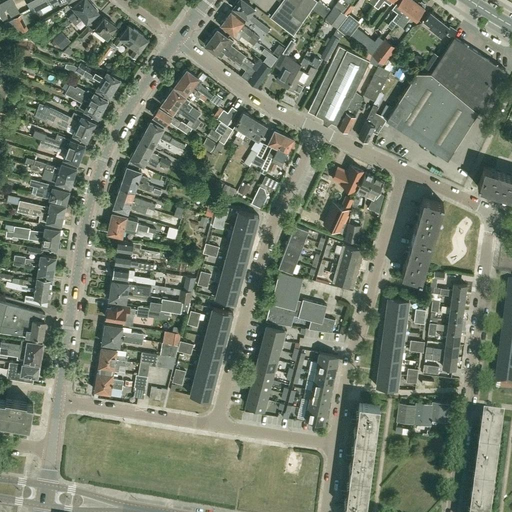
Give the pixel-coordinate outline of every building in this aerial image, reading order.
[(42,0),(36,3),(32,5),(35,11),(56,0),(58,0),(60,3),(66,0),(42,0)] [(72,21),(91,4),(87,0),(80,0),(73,7),(76,10),(68,17),(72,21)] [(233,7),(246,17),(267,32),(270,28),(250,13),(254,7),(244,0),(235,0),(235,2),(236,3),(233,7)] [(296,0),(299,2),(280,27),(292,36),(317,1),(316,0),(296,0)] [(331,9),(319,0),(318,0),(312,9),(324,18),(331,9)] [(326,17),(337,26),(354,3),(353,2),(353,0),(338,0),(336,4),(326,17)] [(392,19),(396,22),(397,23),(413,0),(398,0),(396,2),(392,8),(397,12),(392,19)] [(419,3),(415,0),(413,0),(397,23),(402,27),(412,14),(416,17),(424,7),(423,6),(424,6),(420,2),(419,3)] [(91,4),(72,21),(75,25),(83,18),(86,22),(98,12),(91,4)] [(227,14),(225,17),(256,40),(259,37),(241,23),(245,19),(231,9),(230,10),(229,9),(226,13),(227,14)] [(452,36),(456,30),(449,25),(448,26),(429,11),(422,20),(429,25),(428,27),(441,37),(445,32),(452,36)] [(337,28),(349,37),(361,22),(349,13),(337,28)] [(17,24),(24,20),(21,14),(13,18),(17,24)] [(107,38),(116,26),(104,17),(95,28),(107,38)] [(221,20),(220,22),(220,23),(219,25),(237,39),(241,35),(253,44),(256,40),(225,17),(223,19),(221,20)] [(129,44),(138,31),(133,27),(132,27),(128,24),(123,32),(122,32),(114,43),(118,46),(123,39),(129,44)] [(93,30),(88,25),(77,36),(82,41),(93,30)] [(0,34),(10,38),(11,32),(0,28),(0,34)] [(211,36),(243,61),(247,56),(230,44),(233,40),(217,28),(216,29),(215,28),(212,32),(213,32),(211,36)] [(360,46),(368,36),(358,29),(351,39),(360,46)] [(138,31),(129,44),(135,48),(130,55),(135,59),(143,47),(142,47),(148,39),(144,36),(144,35),(138,31)] [(339,38),(332,34),(320,56),(327,61),(339,38)] [(396,102),(385,118),(447,158),(478,111),(501,75),(505,68),(454,35),(430,72),(416,71),(396,102)] [(243,61),(211,36),(208,40),(207,39),(204,42),(205,43),(204,44),(221,57),(224,53),(232,59),(240,65),(243,61)] [(368,36),(360,46),(372,55),(380,45),(368,36)] [(385,38),(380,45),(372,55),(383,64),(396,47),(385,38)] [(274,64),(282,68),(276,79),(288,85),(304,57),(303,57),(301,61),(288,54),(296,42),(291,39),(274,64)] [(278,56),(284,47),(279,44),(273,52),(278,56)] [(359,103),(362,97),(355,91),(370,60),(339,45),(308,111),(338,125),(340,126),(339,127),(343,129),(344,128),(347,130),(361,103),(359,103)] [(270,51),(267,55),(274,61),(277,57),(270,51)] [(312,61),(304,57),(288,85),(299,91),(306,78),(310,80),(316,68),(316,67),(320,59),(315,56),(312,61)] [(257,87),(271,67),(262,61),(248,81),(257,87)] [(80,62),(78,67),(114,87),(119,79),(106,71),(104,76),(80,62)] [(377,95),(390,70),(378,64),(363,94),(374,100),(377,95)] [(401,65),(394,78),(403,82),(409,70),(401,65)] [(76,71),(82,74),(99,84),(96,88),(109,96),(114,87),(78,67),(76,71)] [(202,92),(201,93),(210,99),(218,105),(223,99),(214,93),(213,95),(207,91),(208,90),(200,84),(202,80),(186,68),(181,76),(202,92)] [(199,96),(201,93),(202,92),(181,76),(178,79),(177,79),(175,82),(175,83),(174,84),(186,93),(189,89),(199,96)] [(69,84),(66,90),(74,92),(103,108),(108,99),(94,92),(93,93),(88,89),(87,91),(77,85),(76,87),(70,84),(69,84)] [(170,90),(167,95),(189,110),(192,106),(188,103),(189,100),(184,96),(185,95),(173,87),(172,87),(169,90),(170,90)] [(98,117),(103,108),(74,92),(66,90),(65,93),(74,98),(82,102),(79,107),(98,117)] [(188,111),(189,110),(167,95),(165,98),(163,98),(162,100),(162,102),(161,103),(178,116),(180,112),(185,116),(193,123),(197,118),(188,111)] [(381,115),(385,118),(396,102),(391,99),(381,115)] [(378,106),(377,105),(373,103),(358,135),(362,137),(362,138),(365,140),(367,139),(368,139),(378,118),(373,116),(378,106)] [(49,113),(50,112),(58,116),(91,131),(92,127),(93,128),(96,123),(94,123),(95,122),(73,111),(71,116),(52,107),(45,105),(42,111),(49,113)] [(192,128),(186,124),(159,106),(156,111),(155,110),(153,114),(154,114),(153,116),(165,124),(168,119),(188,133),(192,128)] [(217,118),(228,125),(237,110),(232,106),(228,112),(223,109),(217,118)] [(67,131),(72,133),(72,134),(86,140),(91,131),(58,116),(50,112),(49,113),(42,111),(49,114),(47,118),(64,126),(65,124),(68,126),(67,129),(67,131)] [(234,125),(246,132),(255,118),(243,111),(234,125)] [(204,128),(207,122),(200,118),(197,124),(204,128)] [(255,118),(246,132),(245,134),(249,137),(251,135),(257,139),(266,125),(255,118)] [(172,136),(172,137),(161,131),(164,127),(150,120),(150,121),(149,121),(147,125),(148,125),(146,129),(169,142),(178,146),(182,149),(185,145),(181,142),(181,141),(172,136)] [(215,129),(222,134),(227,126),(220,121),(215,129)] [(232,128),(228,125),(227,126),(222,134),(218,140),(224,143),(232,128)] [(217,142),(221,135),(211,128),(206,135),(217,142)] [(141,139),(159,149),(161,144),(175,152),(178,146),(169,142),(146,129),(144,133),(143,133),(141,137),(142,137),(141,139)] [(266,170),(267,168),(271,160),(284,133),(274,129),(268,142),(272,144),(267,155),(261,167),(266,170)] [(385,130),(380,144),(389,147),(394,133),(385,130)] [(287,151),(289,146),(293,138),(284,133),(271,160),(276,163),(283,149),(287,151)] [(233,140),(239,143),(243,137),(237,134),(233,140)] [(40,139),(54,144),(81,153),(85,144),(70,139),(65,137),(63,142),(45,135),(44,140),(41,139),(40,139)] [(207,137),(202,145),(211,152),(216,143),(207,137)] [(52,148),(66,153),(64,158),(78,163),(81,153),(54,144),(40,139),(38,146),(51,150),(52,148)] [(160,149),(159,149),(141,139),(140,141),(139,140),(136,145),(137,145),(135,149),(159,162),(167,166),(171,161),(162,156),(151,151),(153,146),(160,150),(160,149)] [(261,157),(263,153),(267,144),(263,142),(258,153),(256,155),(261,157)] [(398,154),(402,145),(398,143),(393,151),(398,154)] [(208,152),(201,147),(198,151),(208,157),(208,158),(210,153),(208,152)] [(159,162),(135,149),(133,153),(132,152),(130,156),(131,157),(131,158),(143,165),(145,161),(156,167),(159,162)] [(244,162),(251,166),(256,155),(258,153),(252,149),(244,162)] [(35,160),(34,164),(45,168),(73,176),(76,167),(62,162),(60,167),(35,160)] [(124,176),(153,185),(156,186),(165,189),(167,185),(158,182),(157,182),(149,179),(148,181),(147,181),(148,177),(140,174),(141,170),(138,169),(140,166),(129,160),(127,167),(126,166),(124,171),(126,171),(124,176)] [(277,163),(276,163),(271,160),(267,168),(273,170),(277,163)] [(34,164),(31,164),(30,168),(44,172),(57,176),(55,182),(70,186),(73,176),(45,168),(34,164)] [(354,189),(359,176),(362,170),(349,164),(347,170),(339,166),(334,176),(345,181),(343,184),(354,189)] [(499,192),(511,196),(511,174),(483,166),(478,182),(477,185),(494,191),(494,193),(499,195),(499,192)] [(363,192),(364,192),(366,193),(373,176),(365,172),(354,196),(355,196),(352,202),(357,205),(363,192)] [(153,185),(124,176),(123,180),(122,179),(120,184),(121,184),(120,186),(135,191),(136,186),(151,191),(153,185)] [(383,180),(373,176),(366,193),(372,196),(367,207),(378,212),(383,194),(378,192),(383,180)] [(52,186),(52,183),(30,177),(29,184),(33,185),(31,193),(65,202),(68,190),(52,186)] [(216,180),(212,188),(219,192),(224,183),(216,180)] [(250,186),(243,182),(238,191),(245,195),(250,186)] [(259,185),(251,203),(261,207),(267,196),(264,188),(259,185)] [(135,191),(120,186),(120,188),(119,188),(117,192),(118,193),(117,197),(153,209),(155,204),(141,199),(133,196),(135,191)] [(211,187),(207,194),(216,199),(219,192),(212,188),(211,187)] [(346,194),(342,203),(349,206),(353,198),(346,194)] [(152,214),(153,209),(117,197),(116,201),(115,201),(113,205),(114,205),(114,207),(128,211),(129,207),(137,210),(145,213),(146,211),(152,214)] [(412,235),(432,241),(443,202),(440,201),(440,202),(423,197),(412,235)] [(19,199),(18,205),(34,208),(63,214),(65,204),(50,201),(49,206),(35,203),(19,199)] [(333,201),(322,224),(340,232),(350,210),(342,205),(333,201)] [(212,215),(215,204),(209,202),(206,214),(212,215)] [(60,224),(63,214),(34,208),(18,205),(17,211),(36,215),(37,213),(40,214),(39,219),(60,224)] [(235,224),(254,229),(258,215),(239,210),(235,224)] [(112,212),(109,222),(147,231),(148,225),(136,222),(137,219),(126,216),(126,215),(112,212)] [(222,228),(226,215),(216,212),(212,225),(222,228)] [(147,231),(109,222),(107,232),(122,235),(123,231),(152,237),(153,232),(147,231)] [(290,232),(305,237),(308,228),(294,223),(290,232)] [(356,241),(360,225),(348,223),(345,239),(356,241)] [(250,244),(254,229),(235,224),(231,239),(250,244)] [(13,231),(29,234),(58,238),(60,228),(45,226),(44,232),(30,230),(30,228),(14,226),(13,231)] [(57,248),(58,238),(29,234),(13,231),(13,236),(43,240),(42,246),(57,248)] [(305,237),(290,232),(287,240),(301,245),(305,237)] [(412,235),(401,273),(418,278),(417,279),(421,279),(432,241),(412,235)] [(141,243),(133,242),(118,239),(116,250),(143,254),(142,255),(159,257),(160,251),(144,248),(144,249),(140,248),(141,243)] [(247,259),(250,244),(231,239),(227,253),(247,259)] [(301,245),(287,240),(284,249),(298,254),(301,245)] [(205,242),(203,251),(202,253),(216,256),(219,246),(208,243),(205,242)] [(339,253),(361,259),(364,250),(342,244),(339,253)] [(27,252),(40,254),(42,254),(43,248),(29,246),(27,252)] [(298,254),(284,249),(281,257),(295,263),(298,254)] [(139,262),(130,261),(130,255),(116,253),(114,263),(138,267),(153,270),(153,264),(139,262)] [(243,273),(247,259),(227,253),(223,268),(243,273)] [(337,263),(358,269),(361,259),(339,253),(337,263)] [(14,255),(13,259),(25,262),(54,266),(56,256),(42,254),(40,254),(40,260),(26,258),(25,257),(25,256),(14,254),(14,255)] [(295,263),(281,257),(277,266),(292,271),(295,263)] [(13,264),(24,266),(38,268),(37,274),(53,276),(54,266),(25,262),(13,259),(13,264)] [(334,272),(356,278),(358,269),(337,263),(334,272)] [(135,270),(128,269),(114,267),(112,277),(136,281),(154,284),(155,279),(150,278),(150,277),(137,275),(137,276),(134,275),(135,270)] [(239,288),(243,273),(223,268),(219,283),(239,288)] [(208,284),(211,273),(208,272),(201,270),(197,284),(207,287),(208,284)] [(265,321),(268,321),(293,325),(296,313),(313,317),(310,328),(331,332),(335,318),(323,315),(326,304),(302,298),(302,300),(297,299),(302,277),(279,271),(265,321)] [(0,278),(7,280),(12,281),(22,283),(51,288),(52,278),(37,276),(37,277),(28,276),(28,279),(13,277),(13,275),(0,272),(0,278)] [(356,278),(334,272),(332,282),(353,288),(356,278)] [(51,288),(22,283),(12,281),(7,280),(5,285),(21,289),(34,291),(34,295),(33,295),(33,296),(26,295),(25,300),(47,305),(48,298),(50,299),(50,298),(51,298),(52,293),(51,292),(51,288)] [(110,289),(148,296),(150,296),(152,286),(128,282),(111,280),(110,289)] [(446,294),(465,296),(466,284),(453,282),(452,289),(447,288),(441,287),(434,286),(433,293),(440,293),(446,294)] [(235,302),(239,288),(219,283),(215,297),(235,302)] [(148,296),(110,289),(109,299),(125,302),(126,297),(138,299),(145,300),(147,300),(148,296)] [(182,301),(189,302),(191,291),(180,289),(179,300),(182,301)] [(451,295),(450,306),(463,308),(465,296),(446,294),(451,295)] [(387,296),(385,311),(406,313),(408,298),(387,296)] [(180,312),(187,313),(189,302),(182,301),(179,300),(162,297),(161,301),(150,299),(148,307),(149,307),(160,309),(180,312)] [(45,313),(0,300),(0,331),(43,338),(46,321),(44,320),(45,313)] [(149,307),(148,307),(137,305),(136,316),(147,318),(149,308),(149,307)] [(132,326),(134,314),(135,308),(132,308),(132,307),(122,306),(122,307),(108,306),(106,318),(123,320),(122,324),(132,326)] [(448,318),(461,320),(463,308),(450,306),(448,318)] [(213,307),(209,321),(229,327),(233,312),(213,307)] [(424,323),(426,309),(415,308),(413,322),(424,323)] [(197,326),(200,313),(190,310),(187,323),(197,326)] [(383,326),(404,328),(406,313),(385,311),(383,326)] [(511,329),(511,313),(504,313),(502,328),(511,329)] [(448,318),(447,330),(460,332),(461,320),(448,318)] [(209,321),(205,336),(225,341),(229,327),(209,321)] [(142,339),(143,339),(143,333),(133,332),(121,331),(122,326),(105,324),(103,333),(142,339)] [(267,324),(264,334),(284,340),(287,329),(267,324)] [(383,326),(381,341),(402,343),(404,328),(383,326)] [(511,329),(502,328),(500,343),(511,344),(511,329)] [(445,342),(458,344),(460,332),(447,330),(445,342)] [(171,342),(179,344),(180,340),(181,333),(172,332),(171,342)] [(142,339),(103,333),(102,343),(119,345),(120,341),(131,342),(135,343),(142,344),(142,339)] [(264,334),(261,344),(281,349),(284,340),(264,334)] [(225,341),(205,336),(201,351),(221,356),(225,341)] [(21,344),(11,343),(1,341),(0,346),(10,348),(41,352),(42,342),(21,339),(21,344)] [(409,350),(423,352),(424,341),(410,339),(409,350)] [(179,344),(178,345),(177,350),(191,354),(193,344),(180,340),(179,344)] [(380,356),(400,358),(402,343),(381,341),(380,356)] [(457,356),(458,344),(445,342),(444,348),(433,347),(426,346),(425,352),(457,356)] [(168,343),(166,355),(169,355),(175,356),(178,345),(168,343)] [(498,358),(511,359),(511,344),(500,343),(498,358)] [(261,344),(259,354),(279,359),(277,358),(279,349),(281,350),(281,349),(261,344)] [(39,362),(41,352),(10,348),(0,346),(0,353),(17,356),(17,359),(39,362)] [(131,361),(126,360),(127,356),(116,354),(116,349),(101,347),(100,356),(131,361)] [(141,351),(139,361),(149,362),(151,352),(141,351)] [(201,351),(197,365),(217,370),(221,356),(201,351)] [(320,351),(318,361),(335,365),(337,355),(320,351)] [(149,362),(149,365),(156,365),(158,353),(151,352),(149,362)] [(424,357),(431,358),(443,360),(442,366),(455,368),(457,356),(425,352),(424,357)] [(259,354),(256,364),(276,369),(279,359),(259,354)] [(169,355),(167,367),(173,368),(175,356),(169,355)] [(113,368),(118,369),(124,370),(125,366),(130,366),(131,361),(100,356),(98,366),(99,366),(98,371),(97,370),(96,380),(122,384),(123,380),(112,378),(112,373),(113,368)] [(380,356),(378,371),(398,373),(400,358),(380,356)] [(511,359),(498,358),(496,373),(511,374),(511,359)] [(33,375),(37,376),(37,374),(39,374),(39,370),(38,369),(39,365),(10,361),(7,377),(32,382),(33,375)] [(149,362),(139,361),(137,374),(147,376),(149,365),(149,362)] [(318,361),(316,370),(333,374),(335,365),(318,361)] [(423,363),(422,371),(437,373),(439,366),(423,363)] [(256,364),(254,374),(271,379),(274,369),(276,370),(276,369),(256,364)] [(197,365),(193,380),(213,385),(217,370),(197,365)] [(406,381),(416,382),(418,369),(407,367),(406,381)] [(175,368),(172,381),(182,384),(185,371),(175,368)] [(316,370),(314,380),(331,384),(333,374),(316,370)] [(397,388),(398,373),(378,371),(376,386),(397,388)] [(511,374),(496,373),(494,388),(511,390),(511,374)] [(147,376),(137,374),(135,374),(134,386),(135,386),(145,388),(147,376)] [(254,374),(251,384),(269,388),(271,379),(254,374)] [(122,384),(96,380),(94,390),(109,392),(110,387),(121,389),(122,384)] [(213,385),(193,380),(190,394),(210,400),(213,385)] [(314,380),(312,389),(329,393),(331,384),(314,380)] [(251,384),(248,394),(268,399),(269,398),(266,398),(269,388),(251,384)] [(145,388),(135,386),(133,396),(143,398),(145,388)] [(307,398),(327,403),(329,393),(312,389),(310,398),(307,398)] [(266,409),(268,399),(248,394),(246,404),(266,409)] [(5,399),(0,397),(0,419),(7,421),(9,421),(8,423),(16,424),(16,422),(17,423),(17,422),(29,424),(29,425),(33,403),(26,402),(27,401),(5,397),(5,399)] [(307,398),(305,408),(325,412),(327,403),(307,398)] [(354,438),(374,440),(379,404),(359,401),(354,438)] [(449,403),(432,401),(432,404),(431,418),(432,418),(432,419),(447,420),(449,403)] [(416,402),(415,405),(414,419),(415,419),(430,421),(431,418),(432,419),(432,418),(431,418),(432,404),(416,402)] [(397,420),(413,422),(414,422),(414,419),(415,419),(414,419),(415,405),(399,403),(397,420)] [(323,422),(325,412),(305,408),(303,417),(323,422)] [(478,454),(498,457),(503,421),(482,418),(478,454)] [(88,427),(85,448),(217,469),(221,448),(88,427)] [(354,438),(349,474),(369,476),(374,440),(354,438)] [(478,454),(473,490),(493,493),(498,457),(478,454)] [(349,474),(344,510),(360,511),(364,511),(369,476),(349,474)] [(490,511),(493,493),(473,490),(470,511),(490,511)]
